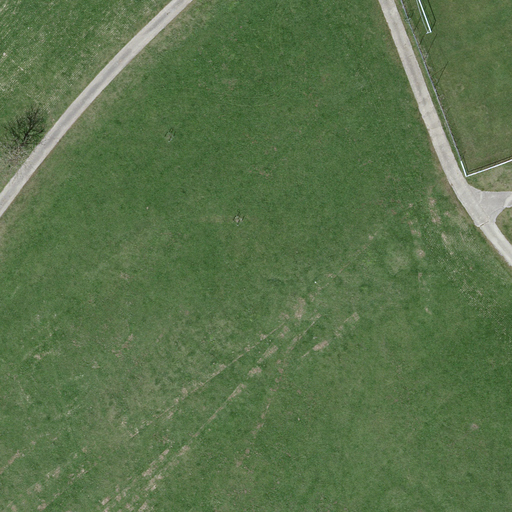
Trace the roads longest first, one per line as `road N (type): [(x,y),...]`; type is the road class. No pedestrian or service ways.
road 1 (track): [(0,205),(106,74),(182,0)]
road 2 (track): [(386,0),(457,184),(473,208),(511,201)]
